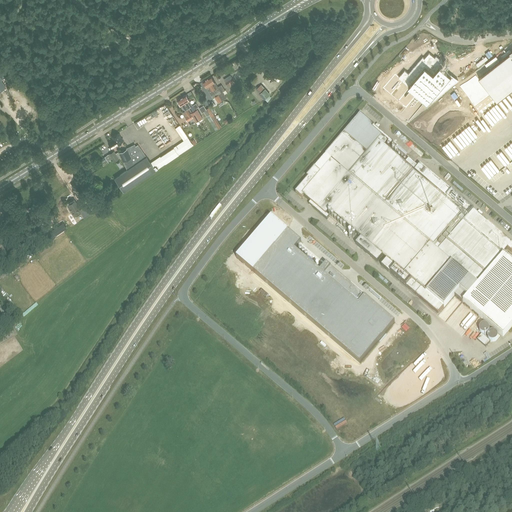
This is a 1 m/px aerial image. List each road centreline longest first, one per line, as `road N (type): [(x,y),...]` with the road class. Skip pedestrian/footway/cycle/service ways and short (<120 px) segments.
road 1 (primary): [(341,54),(168,276),(14,511)]
road 2 (primary): [(27,511),(191,259),(353,64)]
road 3 (secondary): [(0,188),(283,13)]
road 4 (unclassified): [(455,379),(421,320),(265,189)]
road 5 (unclassified): [(181,297),(314,412),(343,453)]
road 6 (unclassified): [(511,220),(354,90)]
road 7 (unclassified): [(181,297),(265,189)]
road 8 (unclassified): [(455,379),(343,453)]
road 9 (unclassified): [(265,189),(354,90)]
